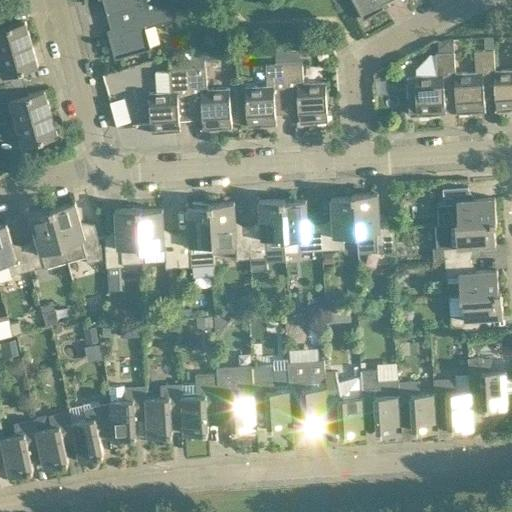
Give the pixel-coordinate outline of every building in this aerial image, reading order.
[(103,0),(107,12),(152,0),(103,0)] [(173,0),(152,0),(107,12),(113,34),(109,35),(116,57),(152,47),(146,26),(178,17),(173,0)] [(354,0),(355,1),(364,18),(384,7),(382,4),(389,0),(354,0)] [(0,51),(32,42),(26,19),(4,25),(1,13),(0,13),(0,51)] [(456,72),(457,101),(456,101),(457,112),(480,111),(480,107),(486,107),(485,99),(496,99),(497,99),(495,70),(496,69),(494,48),(493,36),(484,36),(485,49),(475,49),(477,71),(456,72)] [(456,72),(454,38),(442,39),(443,51),(436,52),(437,73),(415,75),(415,76),(407,76),(409,112),(417,112),(418,115),(446,113),(446,102),(456,101),(457,101),(456,72)] [(0,75),(0,88),(20,83),(17,71),(38,65),(32,42),(0,51),(0,62),(3,74),(0,75)] [(299,48),(275,50),(276,62),(283,62),(284,62),(300,61),(299,48)] [(205,55),(188,56),(189,68),(188,68),(192,118),(203,118),(204,125),(210,125),(210,128),(232,127),(231,107),(230,87),(208,88),(206,67),(205,67),(205,55)] [(188,56),(169,57),(170,69),(188,68),(189,68),(188,56)] [(300,61),(284,62),(288,112),(299,111),(300,119),(306,119),(306,122),(329,121),(326,80),(304,82),(303,61),(300,61)] [(268,84),(246,86),(247,106),(248,126),(271,124),(271,121),(277,120),(276,113),(288,112),(284,62),(283,62),(276,62),(266,63),(268,84)] [(171,90),(150,92),(152,132),(175,131),(175,127),(180,127),(180,119),(192,118),(188,68),(170,69),(171,90)] [(511,68),(496,69),(495,70),(497,99),(496,99),(497,110),(511,108),(511,68)] [(0,101),(10,99),(17,121),(51,111),(45,88),(24,94),(20,83),(0,88),(0,101)] [(51,111),(17,121),(23,144),(11,147),(14,159),(40,152),(37,140),(58,134),(51,111)] [(456,220),(456,223),(497,220),(496,196),(469,198),(469,186),(443,187),(444,204),(457,203),(459,220),(456,220)] [(378,191),(355,193),(358,233),(359,252),(378,251),(395,255),(393,216),(380,217),(378,191)] [(333,223),(321,223),(322,249),(344,247),(344,234),(358,233),(355,193),(352,193),(352,195),(332,197),(333,223)] [(261,225),(249,226),(251,257),(251,269),(267,269),(267,260),(287,260),(286,249),(286,238),(283,197),(260,199),(261,225)] [(285,197),(283,197),(286,238),(299,237),(300,250),(322,249),(321,223),(308,224),(307,198),(286,200),(285,197)] [(76,200),(53,207),(68,260),(86,255),(88,262),(102,258),(102,247),(95,222),(83,226),(76,200)] [(234,200),(211,202),(214,249),(237,248),(237,258),(251,257),(249,226),(236,227),(234,200)] [(190,232),(177,233),(179,266),(215,264),(214,249),(211,202),(209,202),(192,201),(192,206),(188,206),(190,232)] [(118,234),(105,235),(106,255),(107,266),(124,265),(123,262),(143,261),(142,247),(139,206),(116,208),(118,234)] [(139,206),(142,247),(165,246),(166,267),(179,266),(177,233),(165,234),(163,208),(142,209),(142,206),(139,206)] [(38,241),(26,244),(33,268),(44,265),(45,267),(68,260),(53,207),(50,207),(51,210),(31,215),(38,241)] [(434,260),(445,260),(471,258),(470,245),(496,243),(495,223),(497,222),(497,220),(456,223),(436,224),(438,246),(433,246),(434,260)] [(0,263),(8,261),(11,274),(33,268),(26,244),(14,247),(7,222),(0,223),(0,263)] [(332,251),(324,252),(325,263),(333,262),(332,251)] [(460,275),(461,294),(502,292),(502,289),(499,289),(498,268),(471,270),(471,258),(445,260),(447,276),(460,275)] [(502,292),(461,294),(461,297),(464,297),(465,314),(452,315),(453,331),(478,330),(477,317),(503,315),(502,292)] [(299,299),(290,299),(291,308),(300,308),(299,299)] [(55,309),(42,312),(46,324),(58,321),(55,309)] [(335,309),(325,310),(325,321),(336,320),(335,309)] [(226,314),(215,315),(215,327),(222,326),(226,322),(226,314)] [(214,316),(197,317),(197,327),(214,326),(214,316)] [(20,319),(10,322),(13,334),(23,332),(20,319)] [(110,323),(102,324),(103,336),(111,335),(110,323)] [(97,325),(84,327),(87,341),(99,339),(97,325)] [(15,339),(0,342),(3,355),(18,352),(15,339)] [(469,359),(470,387),(472,387),(472,392),(484,391),(485,407),(509,406),(506,367),(491,368),(490,357),(469,359)] [(325,358),(288,360),(289,367),(289,376),(290,387),(291,387),(292,404),(304,403),(306,425),(330,423),(329,413),(327,384),(326,371),(325,358)] [(217,366),(217,373),(220,408),(232,407),(234,429),(258,428),(256,406),(255,389),(254,389),(253,364),(252,364),(252,363),(217,366)] [(274,363),(253,364),(254,389),(255,389),(256,406),(268,405),(270,427),(294,425),(292,404),(291,387),(290,387),(289,376),(289,367),(275,368),(274,363)] [(379,367),(361,368),(362,383),(363,394),(364,394),(365,411),(377,410),(378,432),(402,430),(401,409),(400,392),(399,392),(398,381),(398,377),(379,378),(379,367)] [(336,370),(326,371),(327,384),(329,413),(341,412),(342,434),(366,433),(365,411),(364,394),(363,394),(362,383),(361,368),(361,369),(361,373),(339,380),(336,370)] [(196,382),(183,383),(183,394),(182,394),(183,410),(185,432),(209,431),(208,409),(220,408),(217,373),(196,374),(196,382)] [(434,379),(434,390),(436,390),(437,406),(448,406),(450,427),(474,426),(472,392),(472,387),(470,387),(456,388),(456,377),(434,379)] [(420,380),(398,381),(399,392),(400,392),(401,409),(413,408),(414,430),(438,428),(437,406),(436,390),(434,390),(420,391),(420,380)] [(161,395),(147,396),(146,396),(147,413),(149,434),(173,433),(172,411),(183,410),(182,394),(183,394),(183,383),(161,384),(161,395)] [(147,396),(147,385),(125,387),(125,384),(109,385),(110,398),(110,401),(112,429),(113,437),(137,435),(136,414),(147,413),(146,396),(147,396)] [(88,417),(74,420),(73,420),(76,437),(80,458),(104,453),(99,432),(112,429),(110,401),(100,403),(99,400),(85,403),(88,417)] [(53,425),(39,428),(38,428),(41,445),(45,466),(69,461),(64,439),(76,437),(73,420),(74,420),(72,410),(50,414),(53,425)] [(15,422),(18,433),(3,436),(6,452),(10,474),(34,469),(29,447),(41,445),(38,428),(39,428),(37,417),(15,422)]
